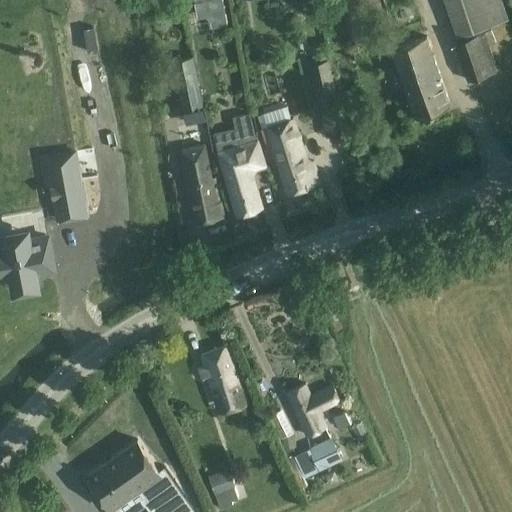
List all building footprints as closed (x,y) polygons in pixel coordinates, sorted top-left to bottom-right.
[(205,0),(196,2),(194,2),(197,19),(206,17),(210,20),(212,28),(228,25),(223,0),(205,0)] [(344,0),(348,23),(353,46),(370,43),(365,20),(361,0),(344,0)] [(444,0),(457,36),(508,19),(502,0),(444,0)] [(497,71),(485,34),(456,43),(468,80),(497,71)] [(392,48),(398,66),(404,80),(409,97),(415,116),(416,116),(416,117),(450,105),(427,36),(392,48)] [(203,105),(193,56),(172,61),(182,110),(203,105)] [(328,59),(309,64),(312,71),(321,112),(340,107),(328,59)] [(287,193),(320,183),(313,161),(308,163),(294,118),(263,128),(269,148),(273,147),(287,193)] [(125,139),(84,149),(91,176),(100,174),(110,214),(142,207),(125,139)] [(237,214),(262,207),(251,169),(265,165),(257,139),(233,146),(218,151),(223,167),(237,214)] [(187,183),(195,222),(224,217),(216,178),(210,179),(203,144),(182,148),(188,183),(187,183)] [(10,246),(0,249),(0,254),(9,290),(30,285),(33,296),(33,297),(62,290),(59,278),(81,273),(71,232),(19,245),(10,246)] [(205,365),(199,367),(203,378),(208,376),(213,389),(220,412),(234,408),(248,403),(241,379),(236,364),(229,345),(201,355),(205,365)] [(306,437),(325,429),(319,414),(340,403),(333,386),(311,395),(306,383),(287,392),(306,437)] [(283,409),(270,415),(280,434),(294,432),(283,409)] [(360,422),(352,427),(359,440),(368,436),(360,422)] [(306,476),(343,459),(332,436),(296,455),(306,476)] [(138,441),(88,475),(114,511),(135,511),(146,505),(150,511),(196,511),(164,467),(159,471),(138,441)] [(292,455),(284,458),(298,488),(307,484),(292,455)] [(231,472),(206,483),(209,493),(235,482),(231,472)] [(239,499),(234,484),(214,492),(220,510),(234,505),(232,501),(239,499)]
